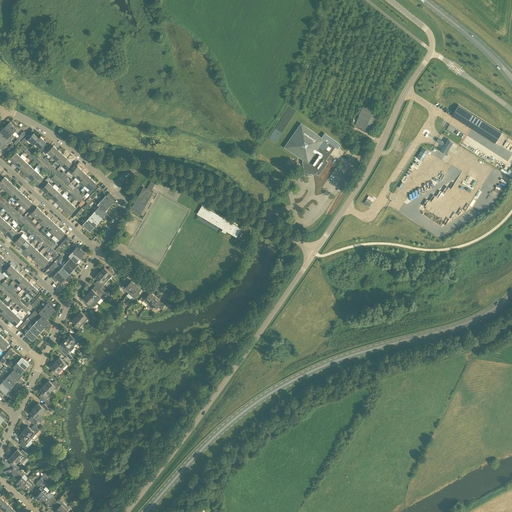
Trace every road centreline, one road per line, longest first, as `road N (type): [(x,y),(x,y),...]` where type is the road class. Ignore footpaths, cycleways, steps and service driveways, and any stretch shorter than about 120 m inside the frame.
road 1 (primary): [(145,511),(212,438),(283,385),(481,315)]
road 2 (unclassified): [(127,511),(314,253)]
road 3 (tertiary): [(314,253),(431,51)]
road 4 (tertiary): [(314,253),(199,180),(148,166),(113,186)]
road 5 (residential): [(97,252),(0,163)]
road 6 (tertiary): [(113,186),(73,149),(7,112)]
